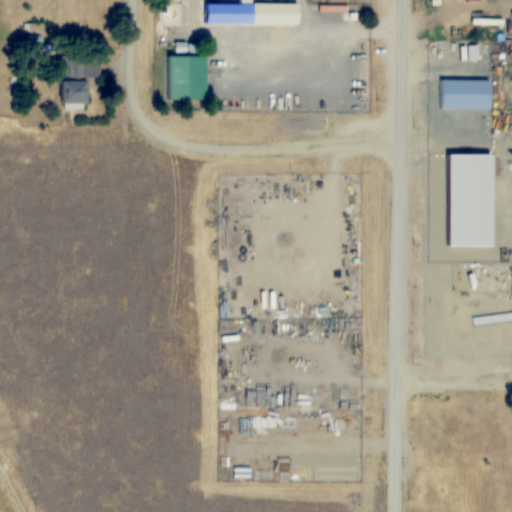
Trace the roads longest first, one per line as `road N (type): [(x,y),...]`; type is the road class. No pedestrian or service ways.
road 1 (residential): [(397,511),(401,0)]
road 2 (residential): [(399,148),(183,144),(150,133)]
road 3 (residential): [(150,133),(134,116),(129,0)]
